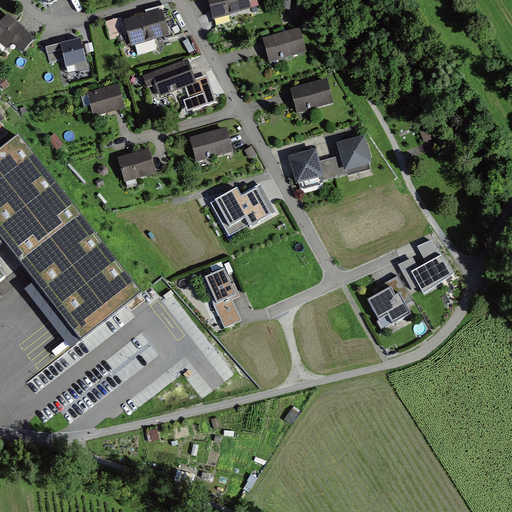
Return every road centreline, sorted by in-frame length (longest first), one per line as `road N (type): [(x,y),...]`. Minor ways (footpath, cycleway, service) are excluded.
road 1 (residential): [(511,208),(461,313),(410,358),(63,441),(0,435)]
road 2 (track): [(336,0),(357,78),(398,147),(409,189),(484,294),(511,315)]
road 3 (residential): [(241,105),(336,283)]
road 4 (track): [(224,511),(63,441)]
road 5 (trunk): [(426,0),(511,136)]
road 6 (residential): [(143,0),(72,18),(23,0)]
road 7 (residential): [(241,105),(123,137)]
road 8 (residential): [(181,0),(241,105)]
